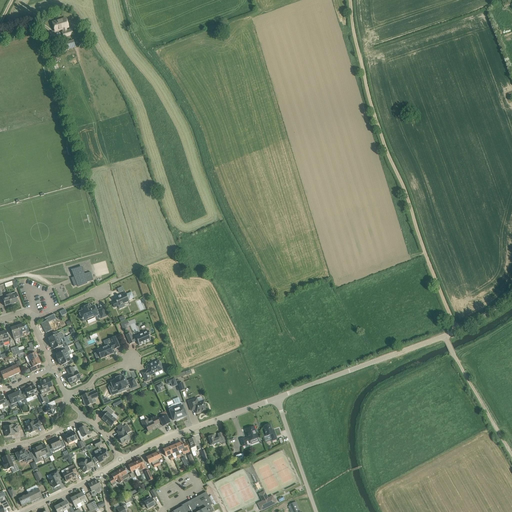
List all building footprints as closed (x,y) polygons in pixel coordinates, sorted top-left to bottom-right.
[(53,23),(55,31),(62,29),(64,37),(73,34),(71,30),(67,31),(66,28),(68,27),(66,19),(53,23)] [(73,39),(61,43),(63,51),(76,47),(73,39)] [(51,55),(53,63),(60,61),(57,53),(51,55)] [(75,277),(71,278),(74,287),(78,285),(78,287),(87,283),(93,281),(91,272),(85,274),(83,267),(72,271),(75,277)] [(13,285),(15,289),(18,288),(16,280),(5,284),(6,288),(13,285)] [(16,292),(9,295),(12,304),(14,304),(14,303),(18,302),(18,303),(17,298),(18,298),(16,292)] [(116,301),(112,303),(114,308),(118,306),(120,310),(125,307),(124,304),(129,301),(129,300),(134,298),(131,292),(127,295),(126,295),(126,294),(115,299),(116,301)] [(12,304),(9,295),(2,297),(5,307),(6,307),(6,306),(9,305),(12,304)] [(80,315),(79,316),(81,320),(82,319),(83,322),(87,320),(88,321),(95,318),(95,317),(99,315),(101,319),(107,316),(103,308),(98,311),(97,311),(94,306),(91,307),(90,305),(82,309),(83,311),(79,312),(80,315)] [(41,324),(46,333),(52,331),(48,323),(56,319),(54,314),(44,319),(45,322),(41,324)] [(120,323),(123,330),(128,329),(127,325),(129,325),(127,320),(120,323)] [(20,325),(17,326),(21,337),(23,336),(22,333),(26,332),(28,333),(30,333),(27,325),(24,326),(23,324),(20,326),(20,325)] [(21,337),(17,326),(14,327),(11,328),(14,339),(21,337)] [(0,332),(0,334),(2,341),(3,344),(9,342),(8,339),(9,338),(6,331),(3,332),(2,332),(0,332)] [(49,341),(50,345),(64,338),(65,338),(63,333),(61,333),(60,333),(57,333),(56,331),(49,335),(51,338),(49,339),(50,341),(49,341)] [(149,337),(151,336),(148,331),(143,333),(143,334),(136,337),(133,339),(131,333),(126,335),(130,344),(135,342),(134,342),(137,341),(139,346),(151,340),(149,337)] [(98,352),(94,354),(96,359),(100,357),(101,359),(105,357),(105,358),(109,356),(109,355),(113,353),(112,350),(114,349),(120,347),(115,337),(110,339),(112,344),(106,346),(106,347),(97,351),(98,352)] [(60,347),(61,349),(68,346),(64,338),(50,345),(52,348),(53,347),(54,350),(60,347)] [(56,358),(58,361),(72,354),(68,346),(61,349),(63,352),(56,355),(57,357),(56,358)] [(16,355),(25,352),(24,349),(19,350),(18,347),(14,348),(16,355)] [(31,362),(38,358),(36,353),(31,355),(30,352),(24,355),(25,358),(28,363),(31,362)] [(72,354),(58,361),(60,364),(61,366),(68,363),(69,366),(75,363),(72,355),(72,354)] [(31,362),(28,363),(32,368),(30,369),(32,372),(40,368),(39,365),(41,364),(38,358),(31,362)] [(147,372),(147,371),(142,373),(146,382),(151,380),(149,376),(155,373),(154,373),(163,370),(161,365),(160,362),(159,361),(147,366),(149,371),(147,372)] [(12,368),(15,375),(21,372),(17,365),(12,368)] [(70,375),(66,376),(70,384),(76,381),(77,382),(80,380),(80,379),(81,379),(78,372),(76,372),(74,367),(73,367),(67,370),(68,374),(69,373),(70,375)] [(12,368),(6,370),(9,378),(15,375),(12,368)] [(174,375),(176,379),(192,373),(190,369),(174,375)] [(9,378),(6,370),(1,373),(4,380),(9,378)] [(115,380),(110,382),(112,386),(111,387),(112,391),(114,391),(118,389),(119,392),(126,388),(126,387),(130,385),(132,389),(137,386),(134,379),(127,381),(126,379),(125,379),(123,376),(122,377),(122,376),(114,379),(115,380)] [(166,380),(168,385),(171,384),(172,387),(177,386),(175,377),(166,380)] [(41,385),(38,386),(42,394),(45,393),(45,394),(49,392),(49,391),(50,390),(49,388),(53,386),(49,379),(45,381),(43,382),(40,383),(41,385)] [(153,386),(157,394),(162,392),(161,388),(164,387),(162,382),(153,386)] [(25,390),(29,398),(32,397),(33,397),(38,395),(34,386),(32,387),(31,387),(29,388),(29,389),(25,390)] [(89,393),(82,396),(86,406),(93,404),(91,400),(98,397),(95,391),(89,394),(89,393)] [(20,392),(14,394),(18,403),(21,401),(22,404),(26,402),(27,402),(24,395),(22,396),(20,392)] [(11,402),(8,403),(9,406),(11,408),(16,406),(15,404),(18,403),(14,394),(8,397),(11,402)] [(0,405),(2,405),(4,408),(9,406),(8,403),(7,400),(4,401),(2,396),(0,396),(0,405)] [(191,411),(195,410),(196,413),(207,410),(204,401),(198,402),(197,398),(188,401),(191,411)] [(122,404),(120,399),(112,403),(114,407),(122,404)] [(46,409),(49,416),(51,415),(54,416),(56,408),(54,408),(53,406),(56,405),(54,401),(46,405),(47,408),(46,409)] [(178,403),(175,404),(181,420),(187,417),(183,405),(183,406),(181,403),(179,404),(178,403)] [(181,420),(175,404),(171,406),(171,407),(168,408),(170,411),(169,411),(173,422),(181,420)] [(102,419),(111,427),(117,421),(111,415),(114,413),(107,407),(101,414),(104,416),(102,419)] [(162,417),(159,418),(163,427),(171,423),(165,412),(160,414),(162,417)] [(147,420),(142,422),(144,427),(146,427),(148,432),(156,428),(154,425),(159,423),(157,418),(151,421),(152,422),(149,424),(147,420)] [(30,423),(26,425),(30,433),(37,430),(37,428),(42,426),(39,421),(39,420),(38,421),(34,423),(33,421),(30,423)] [(270,435),(273,441),(278,439),(274,430),(273,431),(271,424),(264,427),(265,432),(267,436),(270,435)] [(5,433),(6,433),(7,437),(15,435),(15,433),(19,433),(18,425),(13,425),(4,426),(5,433)] [(119,436),(118,437),(122,444),(130,439),(127,434),(131,432),(127,425),(124,427),(124,428),(117,432),(119,436)] [(80,431),(77,432),(81,440),(87,437),(87,436),(91,435),(88,429),(87,429),(85,426),(79,429),(80,431)] [(246,431),(249,438),(245,439),(245,438),(241,440),(243,446),(247,445),(246,441),(250,440),(250,441),(258,438),(254,427),(246,431)] [(65,436),(68,444),(78,440),(74,431),(68,434),(68,435),(65,436)] [(219,436),(216,437),(215,435),(208,437),(211,446),(221,442),(221,441),(224,440),(225,442),(224,442),(225,442),(222,432),(218,434),(219,436)] [(50,442),(53,449),(61,445),(62,448),(65,446),(63,441),(60,442),(58,438),(50,442)] [(195,438),(189,440),(192,449),(191,449),(192,452),(195,451),(197,450),(197,451),(201,449),(198,442),(197,442),(195,438)] [(182,443),(176,445),(179,451),(180,451),(182,455),(190,452),(186,443),(183,445),(182,443)] [(44,445),(39,447),(43,457),(46,455),(47,458),(53,456),(50,449),(47,451),(44,445)] [(176,445),(170,448),(172,454),(175,453),(176,455),(179,454),(178,452),(179,451),(176,445)] [(43,457),(39,447),(33,450),(36,456),(33,457),(36,464),(41,461),(40,458),(43,457)] [(172,454),(170,448),(163,450),(166,457),(172,454)] [(97,456),(93,459),(95,463),(99,461),(100,463),(104,461),(104,460),(109,456),(105,449),(101,451),(102,452),(96,456),(97,456)] [(16,455),(15,456),(19,464),(24,461),(25,464),(33,460),(29,452),(26,454),(25,450),(19,453),(19,452),(16,454),(16,455)] [(159,452),(152,455),(155,461),(156,464),(159,463),(158,460),(161,458),(159,452)] [(65,461),(68,460),(69,462),(73,461),(71,457),(74,456),(73,453),(64,456),(65,461)] [(3,458),(2,458),(4,462),(3,463),(5,470),(7,469),(7,470),(14,467),(16,472),(19,471),(15,461),(12,462),(9,455),(6,457),(5,456),(4,457),(3,458)] [(155,461),(152,455),(146,458),(149,464),(152,463),(153,465),(156,464),(155,461)] [(236,457),(238,465),(245,463),(243,455),(236,457)] [(91,468),(94,466),(91,459),(87,461),(87,460),(79,464),(81,468),(82,468),(85,473),(91,469),(91,468)] [(142,460),(135,463),(138,469),(142,467),(143,469),(146,468),(142,460)] [(138,469),(135,463),(128,466),(131,472),(135,470),(136,472),(135,472),(137,476),(140,475),(138,469)] [(74,465),(61,471),(66,482),(75,477),(73,473),(77,471),(74,465)] [(124,468),(117,472),(123,481),(129,477),(124,468)] [(53,477),(48,479),(51,485),(52,485),(54,488),(60,485),(59,483),(59,482),(58,480),(57,479),(56,479),(60,477),(60,478),(61,478),(57,471),(51,474),(53,477)] [(150,482),(150,483),(153,482),(152,481),(153,481),(149,471),(145,473),(149,483),(150,482)] [(39,472),(34,474),(38,481),(42,479),(39,472)] [(113,479),(110,481),(111,483),(113,486),(116,484),(115,483),(117,481),(120,485),(124,483),(123,481),(117,472),(111,476),(113,479)] [(88,485),(90,490),(92,492),(95,490),(96,493),(103,490),(98,480),(88,485)] [(7,490),(11,498),(16,495),(12,488),(7,490)] [(38,489),(27,494),(31,502),(42,497),(38,489)] [(82,493),(77,496),(80,503),(82,506),(87,503),(86,500),(82,493)] [(173,511),(213,511),(214,511),(212,507),(214,506),(209,497),(207,493),(186,503),(186,505),(173,511)] [(31,502),(27,494),(18,498),(22,506),(31,502)] [(263,503),(261,504),(258,506),(260,511),(275,504),(273,499),(268,501),(264,494),(259,496),(263,503)] [(80,503),(77,496),(71,499),(75,506),(76,509),(79,508),(77,505),(80,503)] [(142,506),(144,509),(147,507),(148,509),(155,505),(152,499),(150,496),(147,498),(148,501),(144,503),(145,504),(142,506)] [(125,511),(128,509),(126,505),(131,502),(129,498),(120,502),(123,506),(117,510),(118,511),(125,511)] [(1,503),(0,503),(0,511),(5,511),(4,510),(9,507),(7,502),(1,505),(1,503)] [(66,502),(60,504),(64,511),(70,511),(71,511),(69,509),(70,508),(69,508),(66,502)] [(290,505),(292,511),(300,511),(296,502),(290,505)]
